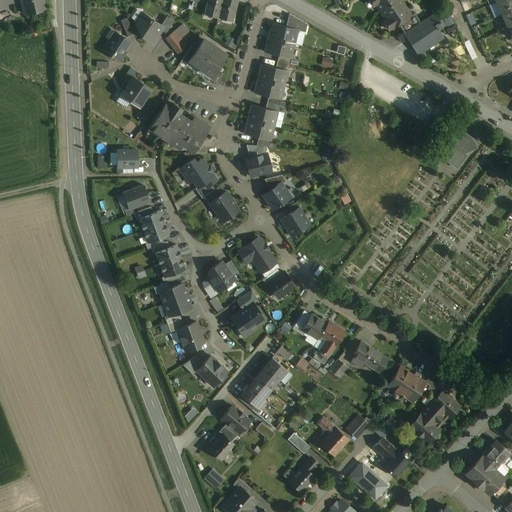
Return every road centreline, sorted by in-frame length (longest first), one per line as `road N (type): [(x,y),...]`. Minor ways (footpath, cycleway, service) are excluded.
road 1 (secondary): [(193,511),(80,208),(69,0)]
road 2 (residential): [(497,405),(308,281)]
road 3 (residential): [(288,0),(461,96)]
road 4 (residential): [(229,101),(225,160),(262,216)]
